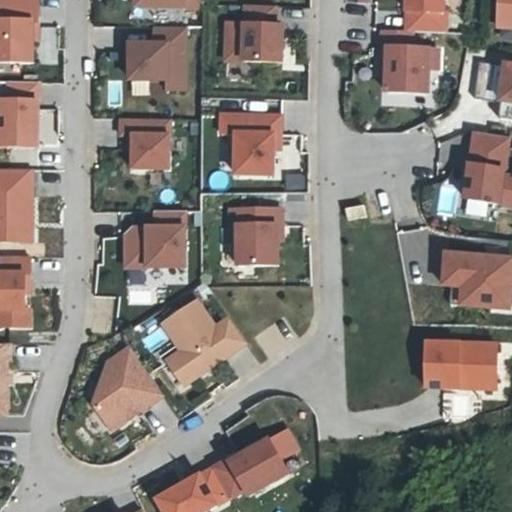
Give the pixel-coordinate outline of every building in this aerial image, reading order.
[(38,0),(0,0),(0,19),(32,19),(38,20),(38,0)] [(404,0),(404,31),(447,31),(447,0),(404,0)] [(511,0),(496,0),(495,28),(511,29),(511,0)] [(242,6),(242,22),(225,22),(224,60),(281,62),(282,22),(278,22),(278,7),(242,6)] [(0,19),(0,62),(32,63),(32,19),(0,19)] [(187,90),(187,28),(154,28),(154,41),(127,41),(128,80),(167,80),(167,91),(187,90)] [(385,46),(383,90),(428,92),(429,69),(439,69),(440,48),(385,46)] [(481,62),(476,96),(502,100),(500,115),(511,117),(511,62),(502,60),(501,65),(481,62)] [(0,146),(38,146),(38,98),(0,98),(0,146)] [(234,135),(234,174),(274,174),(274,151),(282,151),(282,115),(221,115),(221,135),(234,135)] [(172,167),(172,120),(119,120),(119,139),(130,139),(130,167),(172,167)] [(473,133),(464,196),(511,202),(511,174),(506,174),(511,139),(473,133)] [(0,171),(0,241),(33,242),(33,171),(0,171)] [(421,183),(417,210),(433,213),(438,185),(421,183)] [(363,205),(343,208),(345,221),(365,218),(363,205)] [(285,207),(228,207),(228,239),(235,239),(235,266),(278,265),(277,240),(285,240),(285,207)] [(184,212),(154,212),(155,225),(133,225),(124,235),(124,268),(185,267),(184,212)] [(511,285),(511,257),(444,253),(442,285),(459,286),(458,306),(511,309),(511,285)] [(0,328),(33,328),(33,310),(26,310),(26,274),(32,274),(32,256),(0,255),(0,328)] [(178,349),(164,359),(183,388),(247,345),(228,318),(216,326),(198,300),(162,324),(178,349)] [(498,342),(426,341),(425,389),(497,390),(498,342)] [(0,414),(9,415),(8,360),(12,360),(12,344),(0,344),(0,414)] [(132,349),(108,365),(95,404),(113,429),(163,396),(132,349)] [(267,437),(226,459),(245,496),(287,473),(267,437)] [(199,472),(155,498),(162,511),(202,511),(217,504),(199,472)]
